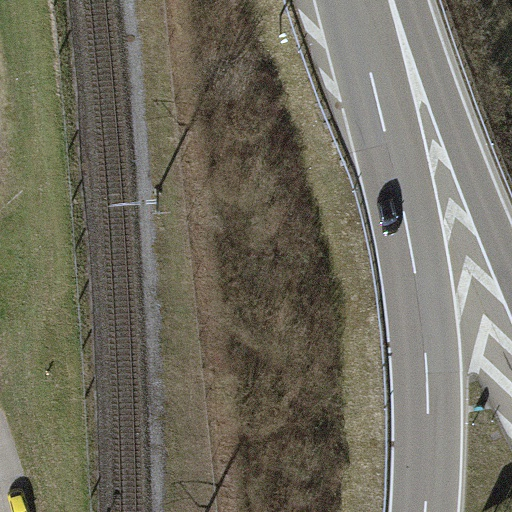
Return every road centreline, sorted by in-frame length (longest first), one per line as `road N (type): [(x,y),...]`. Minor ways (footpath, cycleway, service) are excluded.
road 1 (motorway): [(364,0),(426,354),(425,511)]
road 2 (motorway): [(385,0),(511,303)]
